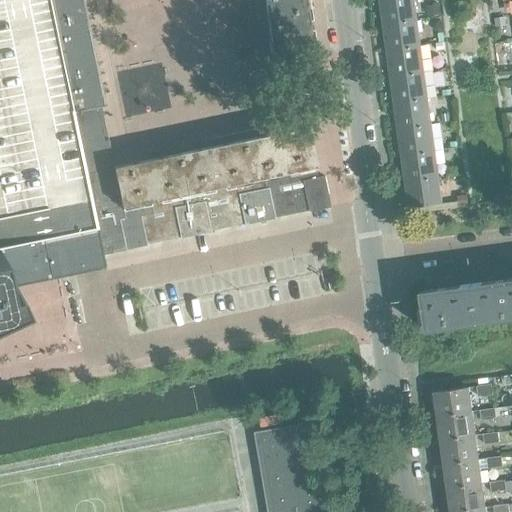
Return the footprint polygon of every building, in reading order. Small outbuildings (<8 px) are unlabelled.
[(0,0),(0,307),(21,297),(14,281),(6,282),(4,275),(63,263),(67,262),(70,262),(103,255),(82,161),(83,160),(82,157),(72,110),(101,104),(103,103),(82,0),(0,0)] [(308,20),(313,19),(309,0),(264,0),(273,62),(277,62),(277,63),(281,62),(300,59),(300,66),(319,63),(314,29),(309,29),(308,20)] [(380,0),(383,22),(416,18),(413,0),(380,0)] [(442,14),(440,4),(426,5),(428,16),(442,14)] [(507,26),(506,17),(495,19),(496,27),(507,26)] [(416,18),(383,22),(387,49),(420,44),(416,18)] [(424,71),(420,44),(387,49),(391,75),(424,71)] [(427,97),(424,71),(391,75),(394,102),(427,97)] [(431,123),(427,97),(394,102),(398,128),(431,123)] [(101,104),(72,110),(82,157),(111,151),(101,104)] [(435,150),(431,123),(398,128),(402,154),(435,150)] [(252,189),(258,221),(259,221),(259,222),(260,221),(274,218),(274,219),(275,219),(275,217),(308,210),(309,212),(310,212),(309,210),(329,206),(329,208),(330,207),(324,176),(318,177),(316,168),(307,126),(243,140),(251,181),(252,189)] [(251,181),(243,140),(179,153),(187,194),(189,203),(195,234),(195,235),(196,235),(196,234),(210,231),(210,232),(211,232),(211,230),(244,224),(245,225),(246,225),(245,224),(258,221),(252,189),(251,181)] [(435,150),(402,154),(405,181),(438,176),(435,150)] [(83,160),(82,161),(103,255),(126,250),(126,248),(119,215),(124,214),(114,166),(114,167),(111,151),(82,157),(83,160)] [(189,203),(187,194),(179,153),(114,166),(124,214),(119,215),(126,248),(146,244),(146,246),(147,245),(147,244),(180,237),(181,239),(182,238),(181,237),(195,234),(189,203)] [(442,203),(438,176),(405,181),(409,207),(442,203)] [(468,205),(467,197),(456,198),(457,206),(468,205)] [(63,263),(4,275),(6,282),(14,281),(104,262),(103,255),(70,262),(67,262),(63,263)] [(511,317),(511,277),(477,283),(482,322),(511,317)] [(482,322),(477,283),(421,290),(426,330),(482,322)] [(509,385),(508,376),(500,377),(501,386),(509,385)] [(494,395),(492,384),(477,386),(479,397),(494,395)] [(469,386),(434,391),(438,415),(472,410),(469,386)] [(480,409),(482,419),(497,417),(495,407),(480,409)] [(472,410),(438,415),(441,439),(475,434),(472,410)] [(321,511),(307,426),(261,434),(262,436),(280,433),(282,444),(264,447),(274,511),(321,511)] [(498,431),(483,433),(485,444),(500,442),(498,431)] [(475,434),(441,439),(444,463),(479,458),(475,434)] [(502,455),(486,457),(488,468),(503,466),(502,455)] [(479,458),(444,463),(448,487),(482,482),(480,469),(488,468),(486,457),(479,458)] [(505,479),(490,481),(492,492),(507,490),(505,479)] [(482,482),(448,487),(451,511),(485,506),(482,482)] [(494,511),(509,511),(508,503),(494,505),(494,511)]
